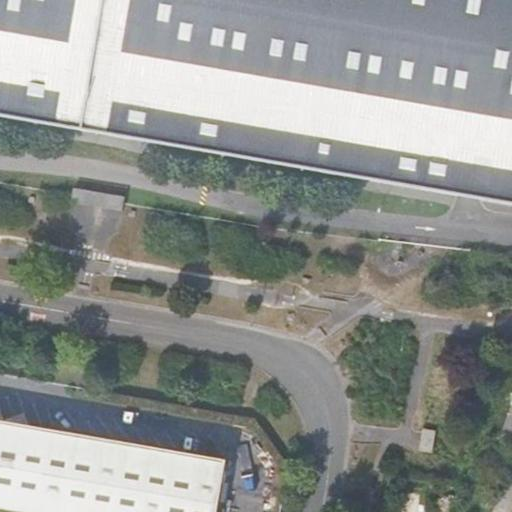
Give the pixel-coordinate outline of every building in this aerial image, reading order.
[(511,0),(0,0),(0,115),(108,134),(259,160),(401,185),(511,203),(511,0)] [(75,189),(73,203),(123,211),(125,197),(75,189)] [(25,415),(5,422),(30,426),(25,415)] [(0,511),(218,511),(228,461),(55,430),(30,426),(5,422),(0,420),(0,511)] [(435,431),(424,430),(420,450),(432,452),(435,431)]
